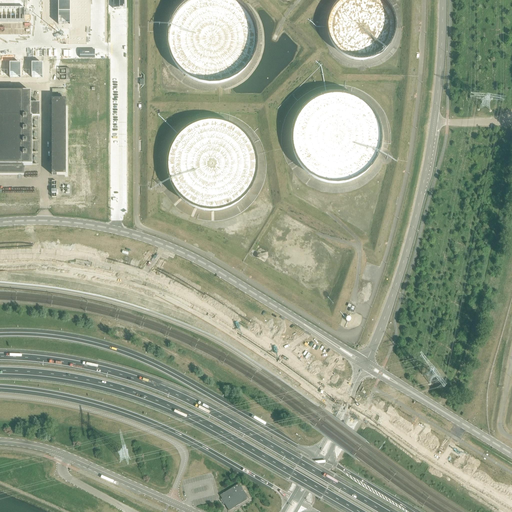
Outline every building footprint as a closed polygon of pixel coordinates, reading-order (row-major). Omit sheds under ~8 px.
[(241,70),(251,59),(257,46),(258,31),(254,17),(246,5),(240,0),(186,0),(180,5),(172,18),(168,32),(170,47),(176,60),(186,71),(199,78),(214,80),(228,78),(241,70)] [(335,50),(352,60),(370,60),(387,50),(396,33),(395,14),(385,0),(337,0),(334,2),(327,17),(326,27),(326,32),(335,50)] [(25,1),(0,1),(0,22),(25,23),(25,1)] [(69,1),(57,1),(57,24),(69,24),(69,1)] [(22,63),(11,63),(11,77),(22,77),(22,63)] [(44,63),(33,63),(33,77),(44,77),(44,63)] [(365,170),(376,159),(381,146),(382,131),(379,116),(370,104),(358,95),(344,90),(329,91),(315,96),(303,105),(295,118),(292,132),(293,147),(300,160),(310,171),(323,178),(337,180),(352,178),(365,170)] [(31,92),(0,91),(0,174),(24,175),(24,168),(24,166),(32,166),(32,116),(31,116),(31,92)] [(52,100),(52,175),(66,175),(66,100),(52,100)] [(242,199),(252,189),(258,175),(260,160),(256,145),(249,133),(237,123),(223,118),(208,117),(193,122),(181,131),(178,135),(172,144),(168,158),(169,174),(175,188),(185,199),(199,207),(214,209),(229,207),(242,199)] [(239,484),(225,493),(220,496),(223,500),(224,499),(226,503),(225,503),(229,510),(236,506),(248,499),(244,493),(243,494),(241,489),(242,489),(239,484)]
